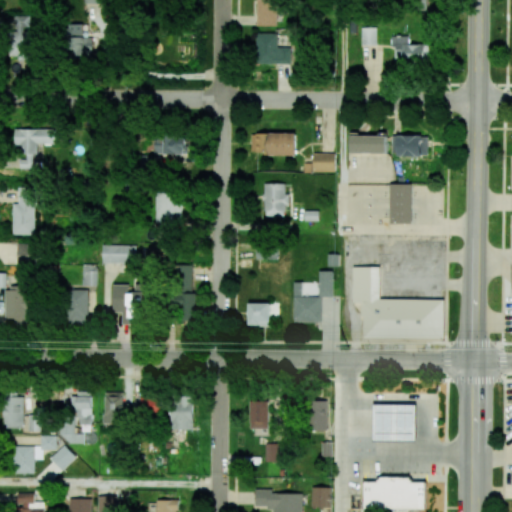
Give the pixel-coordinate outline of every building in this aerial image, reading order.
[(256,0),(256,25),(277,25),(277,0),(256,0)] [(427,0),(408,0),(408,9),(427,9),(427,0)] [(30,15),(13,16),(14,56),(32,55),(31,29),(30,29),(30,15)] [(92,37),(83,37),(83,24),(69,24),(70,59),(93,58),(92,37)] [(361,27),(362,46),(377,45),(377,27),(361,27)] [(278,33),(256,33),(257,64),(292,63),(292,48),(278,48),(278,33)] [(409,45),(408,36),(392,36),(392,51),(402,51),(403,62),(430,61),(430,44),(409,45)] [(19,169),(36,169),(37,144),(55,144),(56,129),(15,128),(15,145),(20,145),(19,169)] [(296,155),(296,133),(251,133),(251,152),(268,152),(268,155),(296,155)] [(154,153),(185,154),(186,135),(155,135),(154,153)] [(387,153),(387,136),(351,135),(351,153),(387,153)] [(397,156),(428,156),(428,135),(397,135),(397,156)] [(335,153),(312,153),(312,172),(335,171),(335,153)] [(264,215),(284,216),(284,206),(289,206),(289,192),(285,192),(285,183),(264,183),(264,215)] [(411,223),(412,184),(390,184),(389,223),(411,223)] [(34,235),(35,187),(19,187),(18,203),(13,203),(12,234),(34,235)] [(183,192),(156,191),(155,222),(181,224),(183,192)] [(18,243),(17,264),(36,264),(37,244),(18,243)] [(102,263),(136,264),(137,245),(103,244),(102,263)] [(256,259),(272,259),(272,247),(256,246),(256,259)] [(97,285),(97,264),(83,264),(83,285),(97,285)] [(193,265),(174,264),(172,306),(181,307),(181,316),(196,317),(197,293),(192,293),(193,265)] [(363,337),(443,338),(444,300),(380,298),(380,267),(353,266),(352,302),(364,303),(363,337)] [(294,282),(294,322),(322,322),(322,296),(333,297),(333,271),(319,271),(319,296),(303,296),(303,282),(294,282)] [(122,324),(147,324),(147,293),(129,293),(129,284),(113,284),(113,312),(123,312),(122,324)] [(15,318),(15,324),(30,323),(29,288),(5,288),(6,318),(15,318)] [(88,323),(89,290),(68,289),(67,323),(88,323)] [(271,303),(249,303),(248,324),(270,325),(271,303)] [(123,392),(104,392),(104,423),(123,423),(123,392)] [(79,425),(92,424),(92,393),(71,393),(71,412),(79,412),(79,425)] [(23,396),(4,397),(5,428),(24,427),(23,396)] [(162,418),(161,397),(141,397),(141,418),(162,418)] [(194,397),(172,397),(171,429),(193,429),(194,397)] [(269,401),(251,400),(250,428),(269,429),(269,401)] [(327,400),(308,401),(310,431),(328,430),(327,400)] [(415,405),(374,404),(374,441),(415,442),(415,405)] [(28,431),(46,431),(46,414),(28,414),(28,431)] [(83,441),(84,434),(75,433),(76,420),(62,420),(61,441),(83,441)] [(14,473),(35,473),(35,458),(41,459),(42,449),(56,450),(57,436),(41,435),(41,446),(15,446),(14,473)] [(266,462),(282,461),(282,443),(265,443),(266,462)] [(62,470),(76,457),(65,445),(51,458),(62,470)] [(364,481),(364,509),(425,510),(425,482),(410,482),(410,477),(377,477),(377,481),(364,481)] [(331,507),(332,487),(312,487),(311,507),(331,507)] [(302,511),(303,493),(272,493),(272,489),(255,489),(255,507),(272,507),(272,511),(302,511)] [(18,505),(18,511),(34,511),(34,492),(17,492),(17,505),(18,505)] [(116,511),(116,496),(99,496),(98,511),(116,511)] [(91,511),(91,498),(69,498),(69,511),(91,511)] [(175,511),(176,499),(157,499),(156,511),(175,511)]
